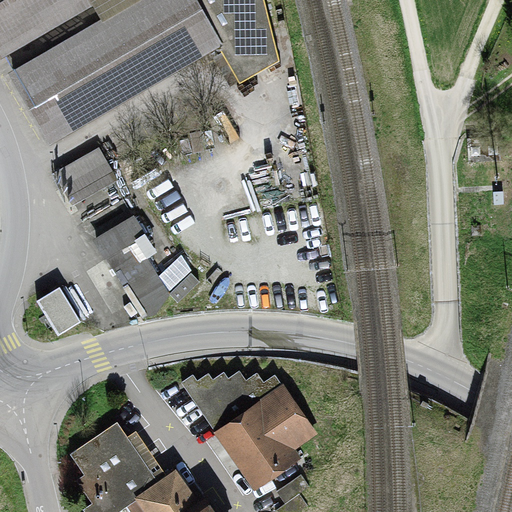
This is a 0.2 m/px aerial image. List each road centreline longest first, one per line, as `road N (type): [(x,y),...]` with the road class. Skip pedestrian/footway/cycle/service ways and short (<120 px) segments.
road 1 (unclassified): [(511,423),(434,369),(325,339),(161,344),(8,390)]
road 2 (unknown): [(9,153),(64,137),(174,66),(212,61),(242,86),(257,128),(210,204),(225,258)]
road 3 (residential): [(0,293),(16,210),(0,137)]
road 4 (track): [(436,133),(459,104),(498,0)]
road 5 (track): [(436,133),(404,0)]
road 6 (residential): [(8,390),(46,511)]
